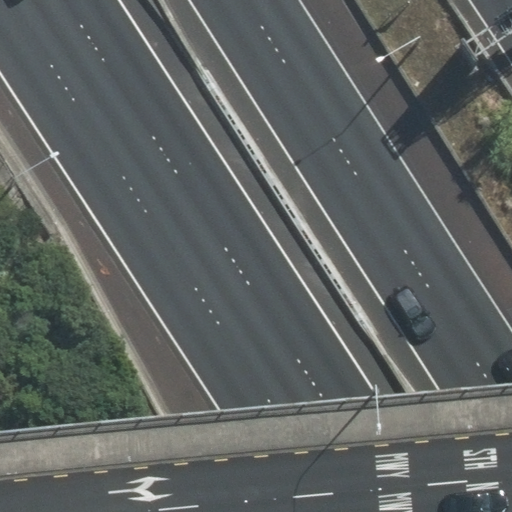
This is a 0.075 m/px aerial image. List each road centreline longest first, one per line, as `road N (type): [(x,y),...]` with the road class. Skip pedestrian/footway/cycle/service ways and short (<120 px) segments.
road 1 (motorway): [(399,511),(70,0)]
road 2 (motorway): [(264,0),(511,404)]
road 3 (secondary): [(199,511),(511,485)]
